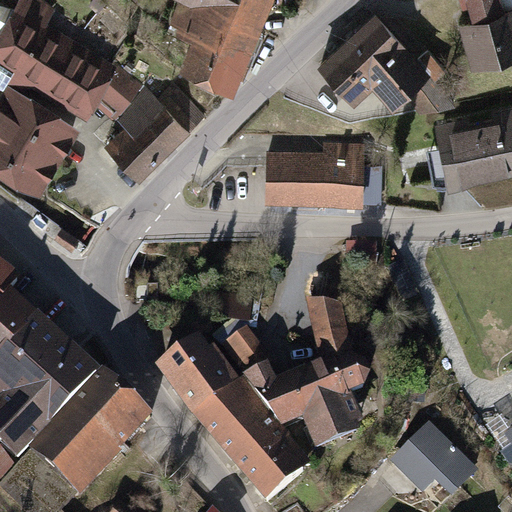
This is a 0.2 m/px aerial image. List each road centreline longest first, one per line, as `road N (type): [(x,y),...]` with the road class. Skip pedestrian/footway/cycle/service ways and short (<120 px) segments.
road 1 (residential): [(148,204),(213,225),(468,225),(511,217)]
road 2 (tertiary): [(148,204),(275,66),(351,0)]
road 3 (tertiary): [(244,511),(123,344),(105,283)]
road 4 (residential): [(105,283),(64,270),(0,214)]
